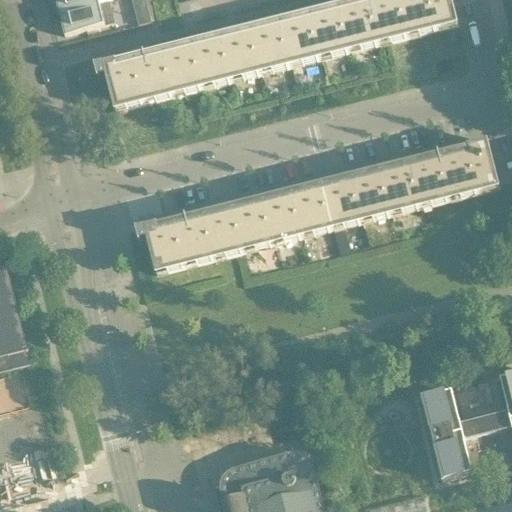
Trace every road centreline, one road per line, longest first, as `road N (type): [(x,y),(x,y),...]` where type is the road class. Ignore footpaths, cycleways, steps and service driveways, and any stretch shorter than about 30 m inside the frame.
road 1 (residential): [(61,204),(500,91)]
road 2 (residential): [(134,511),(61,204)]
road 3 (residential): [(61,204),(7,0)]
